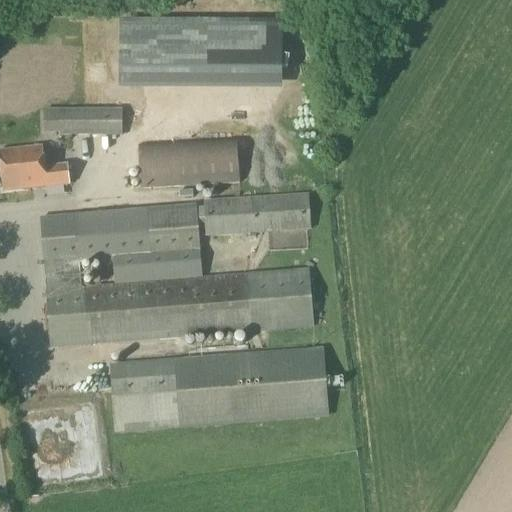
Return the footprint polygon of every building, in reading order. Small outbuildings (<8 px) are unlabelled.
[(58,137),(122,138),(122,111),(58,110),(58,137)] [(139,146),(141,190),(240,185),(238,140),(139,146)] [(0,152),(0,161),(3,193),(70,186),(68,166),(45,169),(43,148),(0,152)] [(204,235),(204,237),(311,231),(309,197),(204,203),(205,209),(41,219),(52,349),(313,328),(309,272),(201,281),(198,235),(204,235)] [(112,387),(116,435),(328,418),(323,351),(111,368),(112,387)] [(108,480),(102,412),(30,419),(32,448),(58,446),(58,454),(74,453),(75,466),(88,465),(89,482),(108,480)] [(38,477),(61,474),(59,463),(37,466),(38,477)]
